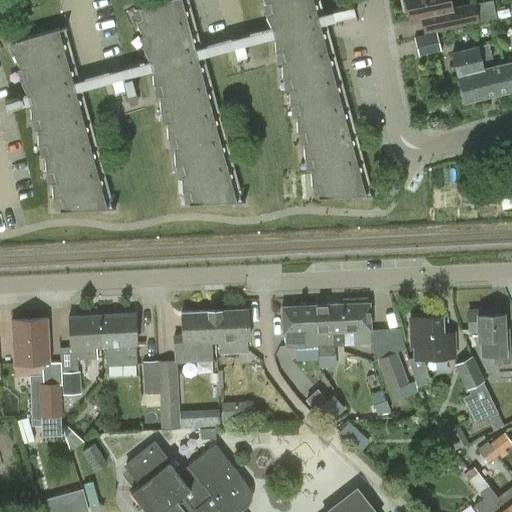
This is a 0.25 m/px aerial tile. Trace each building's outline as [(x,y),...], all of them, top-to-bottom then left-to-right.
[(181,0),(162,0),(128,9),(142,37),(136,40),(151,69),(153,96),(159,96),(160,123),(166,123),(167,150),(173,150),(174,177),(180,177),(181,204),(235,202),(181,0)] [(313,0),(263,0),(266,4),(260,7),(275,36),(276,63),(282,63),(283,90),(289,90),(290,117),(296,117),(297,144),(303,144),(304,171),(310,171),(312,198),(366,196),(313,0)] [(493,0),(473,4),(450,9),(448,0),(405,0),(406,1),(403,3),(405,14),(409,14),(410,22),(420,20),(423,34),(477,22),(477,21),(496,18),(493,0)] [(334,19),(334,20),(355,14),(353,5),(332,11),(333,13),(327,15),(329,21),(334,19)] [(58,28),(6,42),(20,69),(14,72),(29,101),(30,129),(36,128),(37,156),(43,155),(45,183),(51,182),(52,210),(106,207),(58,28)] [(418,56),(440,51),(436,33),(414,38),(418,56)] [(247,55),(245,49),(242,38),(231,41),(234,52),(233,52),(235,58),(247,55)] [(463,104),(511,92),(504,64),(483,70),(481,62),(492,59),(488,44),(477,47),(451,53),(463,104)] [(138,102),(129,69),(109,74),(113,91),(125,88),(129,105),(138,102)] [(369,331),(371,331),(370,302),(341,304),(343,332),(353,331),(354,344),(370,344),(369,331)] [(317,333),(318,344),(319,353),(333,352),(333,343),(344,343),(343,332),(341,304),(314,305),(315,333),(317,333)] [(285,346),(318,344),(317,333),(315,333),(314,305),(281,307),(283,334),(284,334),(285,346)] [(216,341),(221,341),(221,353),(247,352),(247,340),(249,340),(248,309),(214,310),(216,341)] [(216,341),(214,310),(181,312),(182,342),(174,342),(175,360),(157,361),(159,394),(160,394),(162,427),(180,427),(177,362),(211,360),(211,341),(216,341)] [(503,314),(491,315),(491,310),(468,311),(469,330),(478,330),(478,340),(479,340),(480,354),(493,353),(493,364),(510,363),(509,328),(504,328),(503,314)] [(136,344),(135,313),(102,315),(103,346),(106,346),(107,366),(137,365),(136,344)] [(97,359),(96,346),(103,346),(102,315),(68,317),(70,348),(72,348),(73,360),(97,359)] [(430,382),(422,357),(454,356),(453,333),(443,333),(442,317),(410,318),(412,344),(414,344),(415,357),(408,359),(417,387),(430,382)] [(44,376),(43,362),(50,362),(48,318),(11,320),(14,364),(15,378),(44,376)] [(389,391),(408,384),(397,352),(377,359),(389,391)] [(475,424),(482,421),(486,429),(502,422),(483,382),(484,381),(472,356),(455,365),(466,389),(468,389),(470,394),(463,397),(475,424)] [(159,394),(157,361),(143,362),(145,395),(159,394)] [(64,395),(81,393),(80,372),(62,373),(64,395)] [(40,417),(62,416),(61,383),(39,383),(40,417)] [(330,395),(327,399),(315,409),(328,424),(343,410),(330,395)] [(214,428),(201,429),(201,439),(215,438),(214,428)] [(496,455),(511,443),(503,431),(487,443),(496,455)] [(126,464),(141,483),(131,491),(147,511),(375,511),(358,489),(327,511),(241,511),(247,506),(251,500),(251,494),(250,488),(215,444),(178,473),(154,442),(126,464)] [(106,463),(93,444),(82,451),(95,470),(106,463)] [(480,492),(489,485),(473,465),(464,472),(480,492)] [(85,482),(92,504),(101,502),(94,480),(85,482)] [(503,511),(502,511),(506,507),(489,485),(480,492),(484,497),(474,504),(480,511),(503,511)] [(46,499),(49,511),(82,511),(88,510),(82,489),(46,499)] [(503,511),(511,511),(511,502),(506,507),(502,511),(503,511)]
